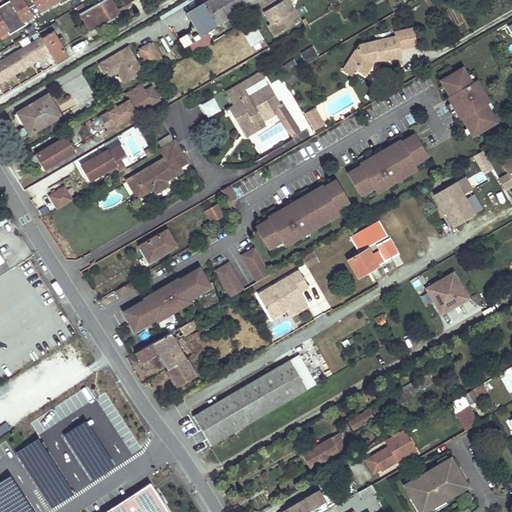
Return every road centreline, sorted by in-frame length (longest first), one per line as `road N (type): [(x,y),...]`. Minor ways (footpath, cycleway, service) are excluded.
road 1 (residential): [(154,415),(448,242)]
road 2 (unclassified): [(0,174),(154,415)]
road 3 (residential): [(0,101),(169,0)]
